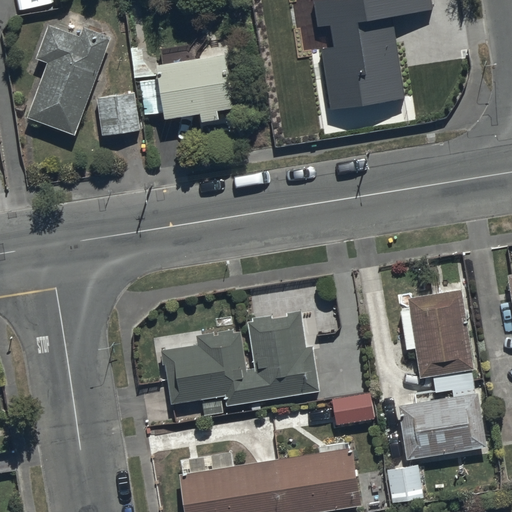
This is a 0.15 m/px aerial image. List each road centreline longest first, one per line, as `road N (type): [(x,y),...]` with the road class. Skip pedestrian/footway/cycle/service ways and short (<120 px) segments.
road 1 (tertiary): [(511,172),(49,244)]
road 2 (residential): [(49,244),(90,511)]
